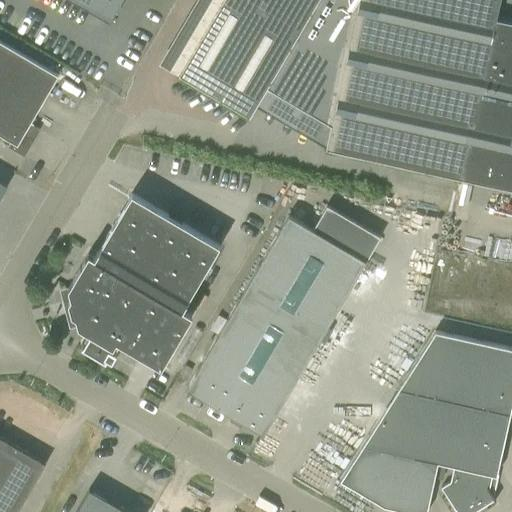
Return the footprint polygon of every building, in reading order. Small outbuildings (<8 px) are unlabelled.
[(73,0),(110,21),(122,0),(73,0)] [(222,0),(178,75),(249,117),(267,87),(317,0),(222,0)] [(326,148),(461,178),(496,19),(499,0),(317,0),(267,87),(332,125),(327,147),(326,148)] [(511,22),(496,19),(461,178),(511,189),(511,22)] [(0,133),(12,140),(9,146),(24,155),(39,128),(30,123),(58,74),(0,40),(0,133)] [(132,193),(95,256),(89,252),(68,287),(71,296),(68,301),(71,313),(76,316),(78,325),(90,332),(83,344),(82,343),(82,344),(106,359),(107,356),(111,358),(121,342),(161,366),(192,313),(183,308),(220,245),(132,193)] [(185,388),(232,416),(230,420),(241,426),(243,422),(263,434),(366,260),(289,214),(185,388)] [(511,347),(435,330),(401,384),(511,409),(511,405),(511,347)] [(181,370),(188,374),(192,367),(185,363),(181,370)] [(511,409),(401,384),(340,479),(380,504),(413,511),(426,511),(437,462),(454,465),(449,482),(441,487),(456,511),(473,511),(495,499),(492,495),(496,475),(511,409)] [(0,437),(0,511),(16,511),(45,463),(0,437)] [(130,511),(90,488),(75,511),(130,511)]
